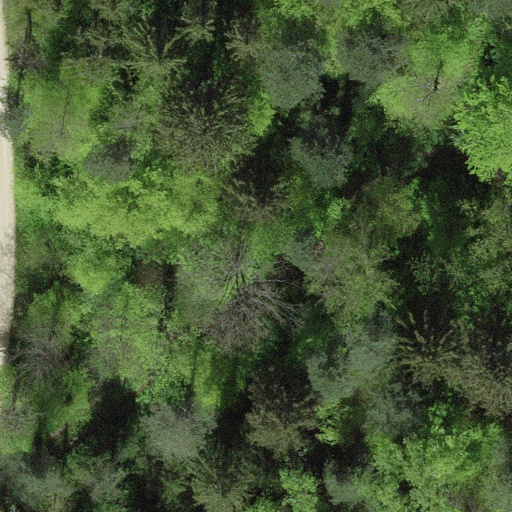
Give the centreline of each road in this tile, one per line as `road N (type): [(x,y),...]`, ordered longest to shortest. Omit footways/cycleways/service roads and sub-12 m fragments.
road 1 (track): [(511,136),(418,160),(0,479)]
road 2 (track): [(418,160),(456,67),(472,0)]
